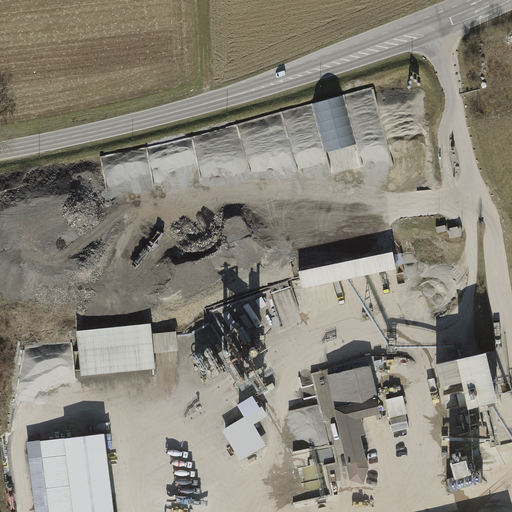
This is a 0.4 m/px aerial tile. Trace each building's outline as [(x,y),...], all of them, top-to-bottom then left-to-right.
[(380,248),(284,269),(288,288),(384,267),(380,248)] [(140,323),(68,331),(73,377),(148,369),(147,355),(174,352),(171,331),(141,334),(140,323)] [(436,360),(423,362),(428,382),(440,380),(445,402),(473,396),(462,346),(434,352),(436,360)] [(368,361),(320,372),(344,477),(359,484),(367,467),(360,426),(355,416),(379,411),(368,361)] [(239,405),(245,418),(224,430),(241,461),(268,447),(256,424),(268,417),(256,396),(239,405)] [(406,396),(388,399),(394,431),(411,428),(406,396)] [(105,511),(96,434),(24,443),(32,511),(105,511)] [(440,454),(427,459),(434,477),(428,479),(430,484),(455,475),(452,468),(446,470),(440,454)]
